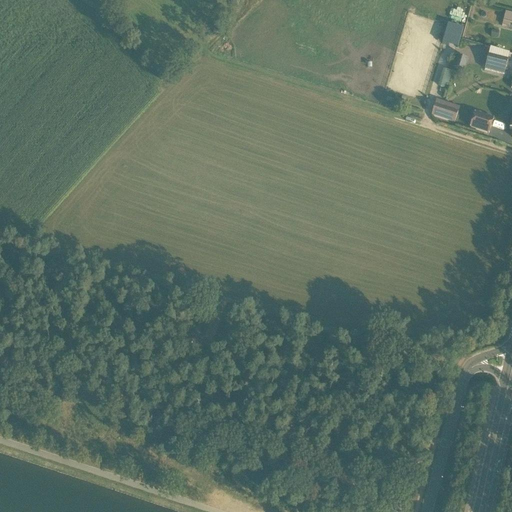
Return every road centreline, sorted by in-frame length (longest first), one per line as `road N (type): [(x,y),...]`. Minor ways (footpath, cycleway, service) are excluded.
road 1 (track): [(458,365),(141,273),(56,252),(0,250)]
road 2 (track): [(228,510),(181,479),(0,426)]
road 3 (unclassified): [(467,372),(425,511)]
